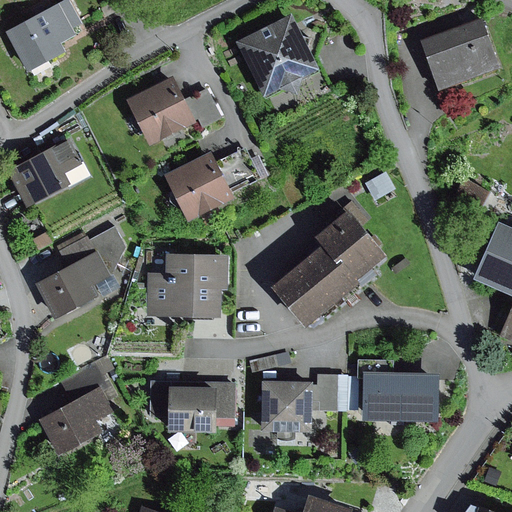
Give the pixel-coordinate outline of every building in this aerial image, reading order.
[(68,0),(66,0),(6,33),(26,73),(65,53),(61,45),(76,37),(72,29),(82,25),(68,0)] [(319,70),(292,14),(234,43),(264,99),(279,91),(297,96),(302,79),(319,70)] [(481,19),(420,42),(438,91),(500,70),(481,19)] [(184,101),(173,77),(126,101),(150,148),(198,123),(203,130),(222,119),(207,89),(184,101)] [(82,165),(68,139),(7,174),(26,209),(71,187),(65,175),(82,165)] [(216,163),(211,153),(163,176),(187,223),(235,200),(232,193),(261,179),(246,149),(216,163)] [(480,212),(491,194),(465,179),(454,196),(480,212)] [(386,258),(348,211),(314,239),(321,247),(269,290),(305,330),(360,286),(356,282),(386,258)] [(511,229),(498,223),(474,281),(511,298),(511,309),(500,337),(511,342),(511,229)] [(67,268),(35,286),(54,322),(99,299),(93,288),(111,278),(126,248),(115,227),(89,241),(85,232),(57,247),(67,268)] [(228,292),(228,257),(166,256),(166,274),(148,274),(147,318),(221,320),(221,292),(228,292)] [(438,425),(439,375),(394,374),(394,361),(358,361),(358,377),(348,377),(347,411),(362,411),(362,423),(438,425)] [(73,404),(41,420),(58,458),(103,435),(97,423),(115,414),(100,388),(107,385),(96,366),(61,383),(73,404)] [(317,383),(262,383),(261,433),(311,433),(312,412),(347,412),(348,376),(317,375),(317,383)] [(151,382),(149,418),(167,418),(168,434),(216,434),(216,419),(236,419),(236,384),(151,382)] [(260,428),(260,413),(248,412),(248,428),(260,428)] [(502,473),(490,468),(484,483),(496,487),(502,473)] [(351,511),(352,511),(308,497),(302,511),(285,511),(276,509),(274,511),(351,511)]
